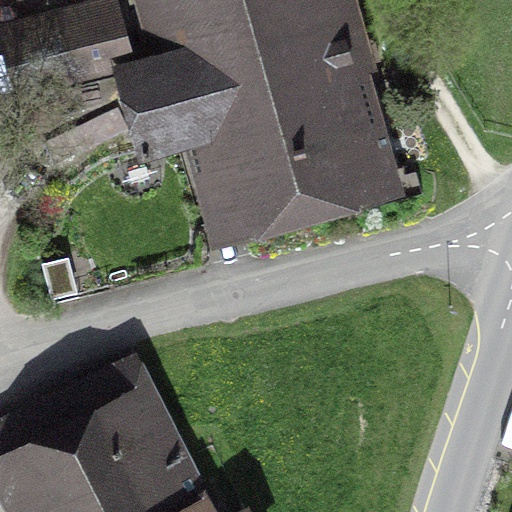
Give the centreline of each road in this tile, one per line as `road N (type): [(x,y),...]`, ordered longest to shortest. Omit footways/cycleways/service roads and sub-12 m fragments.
road 1 (unclassified): [(511,241),(394,255),(0,361)]
road 2 (unclassified): [(450,511),(511,296)]
